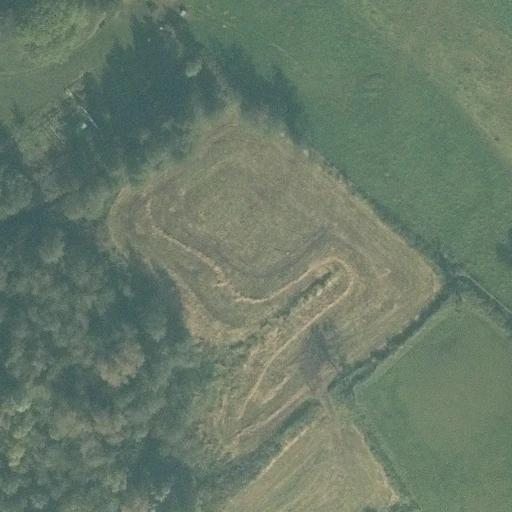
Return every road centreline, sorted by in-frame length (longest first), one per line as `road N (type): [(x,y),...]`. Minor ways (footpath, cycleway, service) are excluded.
road 1 (track): [(444,280),(437,286),(217,97),(193,93)]
road 2 (track): [(0,240),(60,202),(193,93)]
